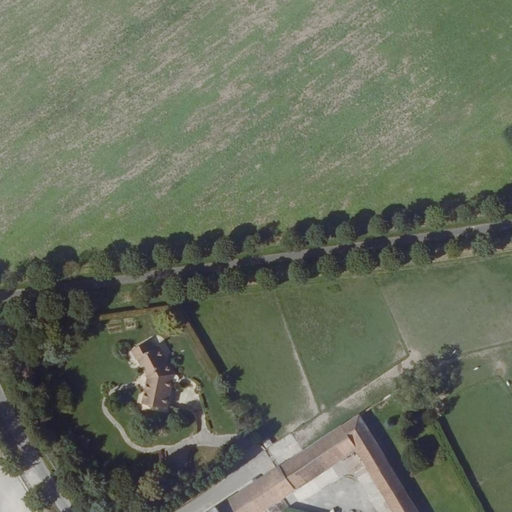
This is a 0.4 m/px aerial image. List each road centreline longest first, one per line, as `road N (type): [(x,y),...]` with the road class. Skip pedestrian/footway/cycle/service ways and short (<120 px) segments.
road 1 (residential): [(511,223),(0,297)]
road 2 (unknown): [(264,460),(303,503),(371,464)]
road 3 (tertiary): [(0,400),(70,511)]
